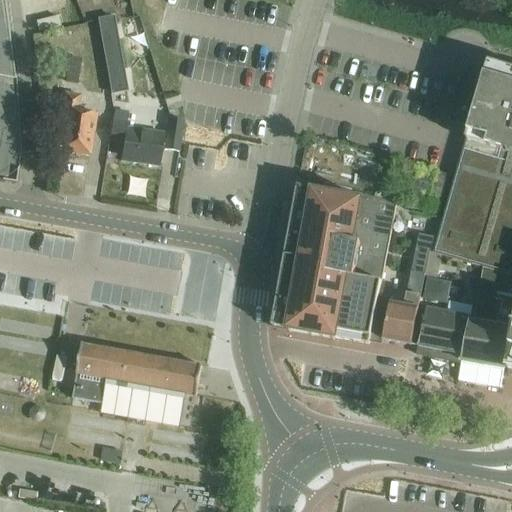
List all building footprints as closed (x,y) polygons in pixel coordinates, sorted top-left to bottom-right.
[(0,0),(0,181),(17,184),(19,152),(14,81),(2,0),(0,0)] [(57,18),(35,23),(38,33),(59,27),(57,18)] [(112,19),(95,22),(109,97),(126,94),(112,19)] [(69,60),(65,85),(76,86),(79,62),(69,60)] [(511,69),(510,69),(489,63),(486,72),(484,81),(473,78),(465,76),(465,75),(463,75),(462,75),(459,86),(457,93),(449,122),(452,123),(469,128),(470,128),(469,130),(466,141),(456,175),(454,184),(435,248),(433,254),(472,265),(485,269),(511,276),(511,336),(506,370),(511,370),(511,69)] [(90,158),(97,116),(82,113),(83,109),(78,109),(80,97),(64,95),(59,123),(62,123),(58,148),(71,150),(70,154),(90,158)] [(178,154),(183,122),(168,120),(164,152),(178,154)] [(158,168),(163,135),(126,130),(127,124),(113,122),(110,142),(123,144),(120,163),(158,168)] [(360,199),(298,188),(273,328),(289,331),(289,333),(335,341),(336,339),(370,345),(397,205),(361,195),(360,199)] [(379,296),(371,339),(384,342),(385,341),(412,347),(413,346),(430,256),(416,253),(406,307),(392,304),(393,298),(379,295),(379,296)] [(419,354),(418,356),(422,356),(461,364),(462,362),(463,362),(459,382),(502,389),(506,370),(511,336),(511,276),(485,269),(475,319),(470,318),(450,315),(447,314),(427,310),(420,347),(420,348),(419,354)] [(425,302),(448,307),(452,286),(429,281),(425,302)] [(203,367),(83,346),(78,376),(73,399),(103,403),(107,381),(197,398),(203,367)] [(112,442),(113,426),(96,425),(95,441),(112,442)] [(21,490),(20,498),(36,500),(37,492),(21,490)]
